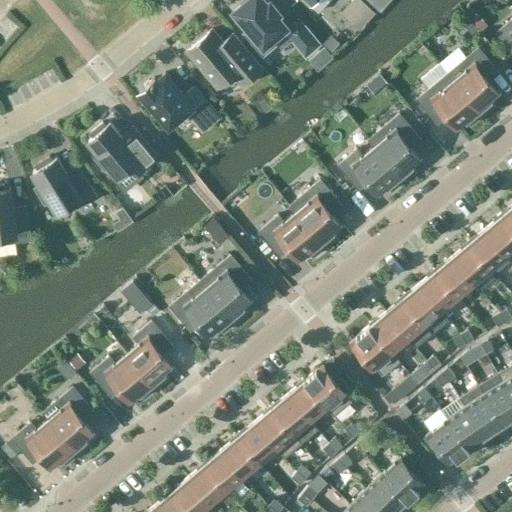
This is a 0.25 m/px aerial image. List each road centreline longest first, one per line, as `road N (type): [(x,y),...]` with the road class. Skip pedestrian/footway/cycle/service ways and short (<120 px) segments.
road 1 (residential): [(62,511),(511,136)]
road 2 (residential): [(180,0),(74,87),(0,126)]
